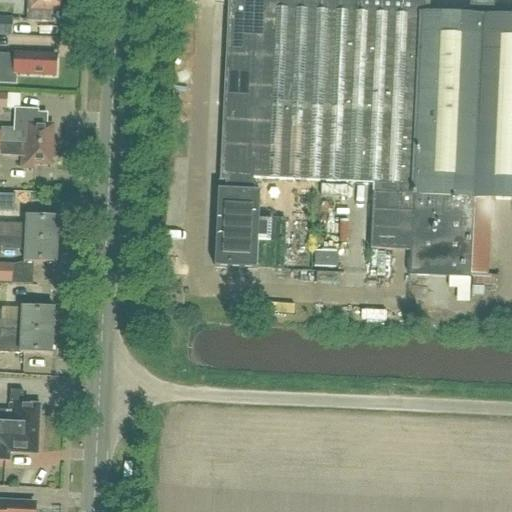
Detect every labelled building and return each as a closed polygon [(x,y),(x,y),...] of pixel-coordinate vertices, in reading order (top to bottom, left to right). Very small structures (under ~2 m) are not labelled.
[(61,10),(61,0),(10,0),(10,2),(30,3),(29,23),(46,24),(49,23),(52,20),(53,17),(54,9),(61,10)] [(411,254),(422,18),(433,18),(430,0),(230,0),(230,9),(229,9),(220,193),(219,193),(215,270),(284,273),(286,221),(258,220),(259,195),(252,195),(252,181),(373,187),(370,252),(411,254)] [(473,220),(472,220),(473,201),(482,20),(458,19),(458,17),(446,16),(446,19),(433,18),(422,18),(411,254),(409,279),(470,281),(473,220)] [(0,36),(11,37),(12,20),(0,19),(0,36)] [(511,19),(506,19),(506,22),(482,20),(473,201),(511,202),(511,19)] [(28,77),(56,78),(57,59),(28,57),(29,57),(15,56),(15,58),(0,57),(0,85),(15,86),(16,77),(28,77)] [(0,135),(0,144),(53,147),(54,128),(46,127),(47,117),(38,116),(38,113),(16,112),(15,133),(3,132),(3,136),(0,135)] [(52,167),(53,147),(0,144),(0,155),(2,155),(2,158),(22,159),(21,171),(35,171),(35,167),(52,167)] [(0,212),(14,213),(14,197),(0,196),(0,212)] [(0,225),(0,241),(58,243),(59,219),(27,218),(27,226),(0,225)] [(0,258),(1,258),(1,249),(26,250),(25,264),(57,266),(58,243),(0,241),(0,258)] [(0,284),(11,285),(12,266),(0,265),(0,284)] [(0,330),(54,333),(55,310),(23,309),(22,320),(0,319),(0,313),(0,312),(0,330)] [(53,356),(54,333),(0,330),(0,342),(21,344),(21,355),(53,356)] [(0,426),(9,427),(40,428),(41,407),(24,406),(25,392),(0,391),(0,426)] [(9,427),(0,426),(0,462),(11,463),(11,455),(39,456),(40,428),(9,427)]
